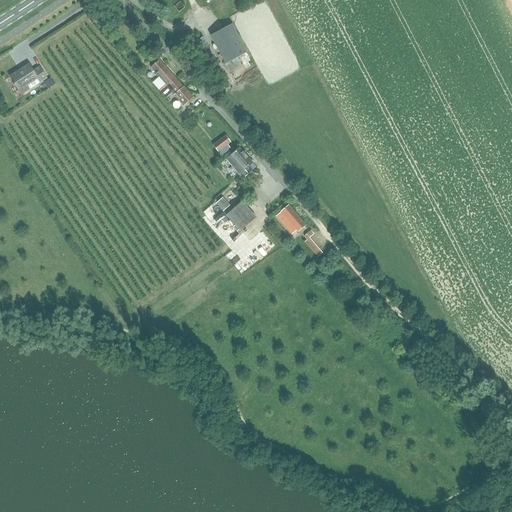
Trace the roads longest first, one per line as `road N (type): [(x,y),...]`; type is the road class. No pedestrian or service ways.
road 1 (unclassified): [(121,0),(338,249)]
road 2 (track): [(338,249),(511,420)]
